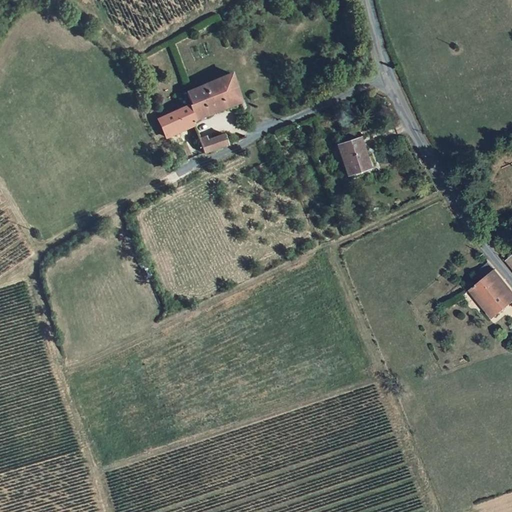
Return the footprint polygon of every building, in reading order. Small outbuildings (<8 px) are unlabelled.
[(192,125),(240,102),(231,76),(187,96),(192,110),(188,111),(192,125)] [(192,125),(188,111),(160,121),(168,139),(194,130),(192,125)] [(229,142),(224,132),(201,141),(204,153),(229,142)] [(348,179),(375,168),(372,160),(367,161),(359,141),(336,149),(348,179)] [(511,292),(496,271),(469,289),(494,320),(511,305),(511,292)]
